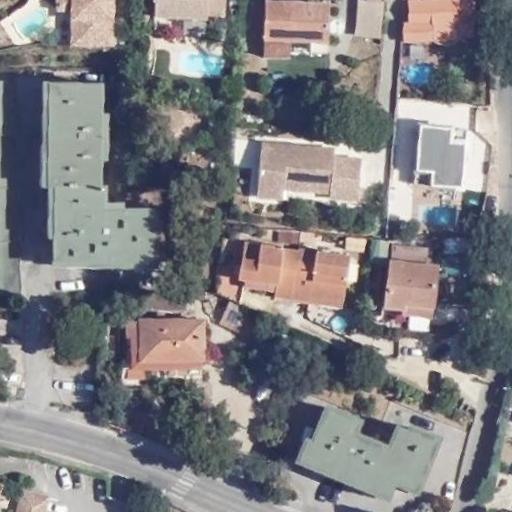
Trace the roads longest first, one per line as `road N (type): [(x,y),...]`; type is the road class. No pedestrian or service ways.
road 1 (tertiary): [(250,511),(129,455),(0,421)]
road 2 (residential): [(447,511),(485,395),(511,264)]
